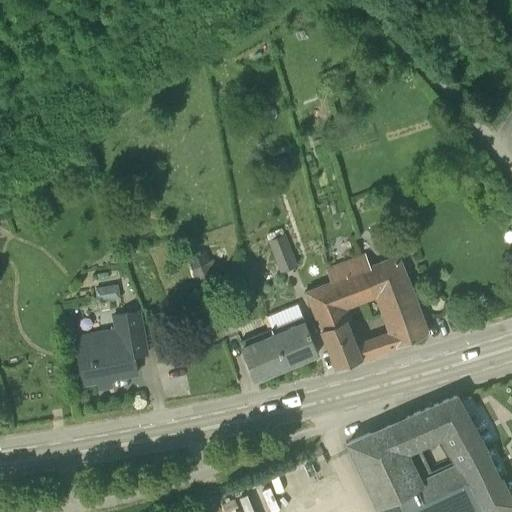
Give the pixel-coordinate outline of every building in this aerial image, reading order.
[(139,202),(127,206),(132,217),(143,212),(139,202)] [(284,235),(268,242),(280,272),(297,265),(284,235)] [(193,268),(192,269),(204,297),(221,291),(209,261),(208,262),(204,250),(189,256),(193,268)] [(308,288),(337,368),(426,334),(398,256),(308,288)] [(120,297),(117,283),(95,288),(97,302),(120,297)] [(86,385),(99,382),(99,380),(136,373),(133,356),(147,353),(139,310),(112,315),(114,329),(74,336),(82,383),(85,383),(86,385)] [(317,353),(312,341),(301,315),(287,321),(290,327),(272,334),(286,366),(317,353)] [(238,341),(255,378),(286,366),(272,334),(256,341),(253,335),(238,341)] [(499,479),(456,394),(423,408),(440,440),(454,465),(479,511),(503,511),(511,508),(511,499),(502,477),(499,479)] [(348,441),(348,442),(377,509),(378,508),(379,511),(479,511),(454,465),(431,475),(420,449),(440,440),(423,408),(348,441)]
